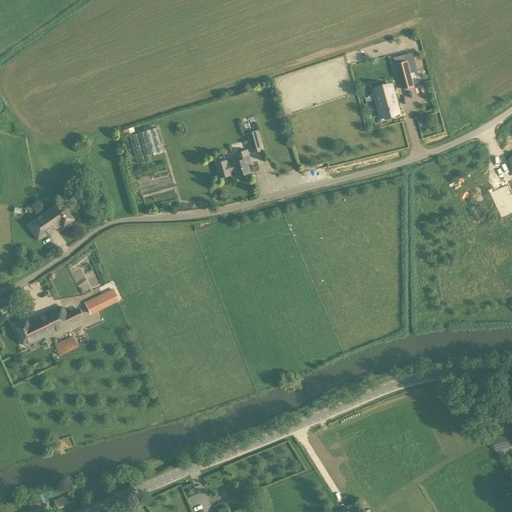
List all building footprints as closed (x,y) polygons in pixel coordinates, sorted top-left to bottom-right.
[(412,86),(409,74),(398,77),(401,89),(412,86)] [(394,98),(390,84),(372,89),(376,103),(377,103),(381,118),(397,114),(393,99),(394,98)] [(143,130),(150,155),(164,151),(157,126),(143,130)] [(257,131),(246,134),(251,153),(262,150),(257,131)] [(235,171),(237,176),(250,173),(246,159),(249,158),(247,150),(235,154),(237,161),(233,163),(227,165),(225,156),(214,160),(220,178),(230,175),(230,172),(235,171)] [(511,195),(507,185),(489,194),(500,216),(511,209),(511,195)] [(61,202),(27,226),(37,241),(61,224),(63,227),(74,219),(61,202)] [(91,315),(118,301),(112,289),(85,302),(91,315)] [(26,321),(14,327),(24,346),(70,324),(83,317),(78,308),(66,315),(62,307),(27,323),(26,321)] [(59,356),(78,347),(72,336),(54,344),(59,356)] [(496,452),(497,451),(511,446),(511,443),(509,432),(492,438),(496,452)] [(56,511),(73,503),(69,494),(52,501),(56,511)]
